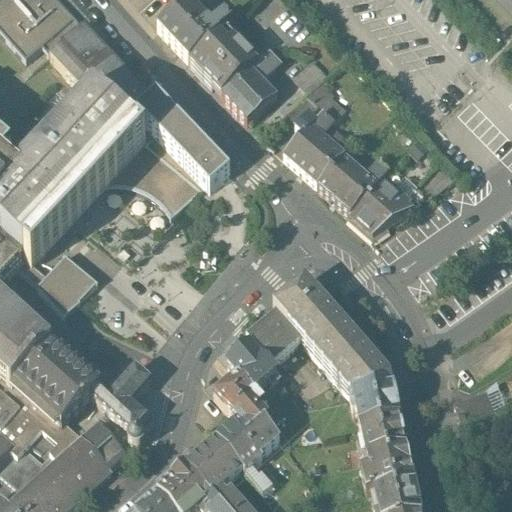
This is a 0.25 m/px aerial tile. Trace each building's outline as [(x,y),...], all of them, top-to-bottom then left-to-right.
[(48,55),(51,59),(85,29),(58,0),(6,0),(0,6),(0,33),(2,32),(34,68),(48,55)] [(188,69),(225,35),(231,30),(227,26),(226,27),(223,24),(212,34),(208,30),(211,26),(203,17),(198,20),(189,9),(159,36),(188,69)] [(0,511),(10,501),(19,511),(82,450),(109,480),(133,456),(136,456),(138,456),(140,455),(142,453),(143,451),(143,449),(143,446),(142,444),(141,442),(140,441),(138,440),(136,440),(148,426),(148,423),(135,413),(135,411),(148,395),(149,394),(149,392),(148,389),(147,388),(135,378),(110,407),(69,371),(82,355),(46,325),(33,339),(0,306),(0,298),(16,279),(23,270),(24,271),(24,272),(32,278),(33,276),(83,220),(106,192),(144,148),(146,146),(151,141),(142,133),(136,139),(125,129),(149,107),(82,34),(49,64),(88,106),(80,115),(81,115),(17,189),(1,176),(11,164),(0,153),(0,511)] [(203,85),(212,95),(249,61),(225,35),(188,69),(195,76),(195,77),(203,86),(203,85)] [(277,56),(271,62),(279,72),(286,66),(277,56)] [(271,62),(269,61),(221,105),(247,133),(276,106),(258,87),(266,86),(280,73),(279,72),(271,62)] [(318,92),(304,104),(313,114),(325,103),(333,112),(349,98),(332,79),(318,92)] [(285,99),(296,111),(300,108),(304,104),(318,92),(307,80),(285,99)] [(222,188),(230,181),(156,101),(149,107),(125,129),(136,139),(142,133),(146,130),(210,200),(222,188)] [(281,125),(302,144),(319,125),(300,108),(296,111),(281,125)] [(303,184),(314,194),(345,167),(336,159),(343,151),(336,145),(329,153),(320,146),(324,143),(334,131),(322,121),(319,125),(302,144),(283,166),(297,179),(294,182),(301,187),(303,184)] [(147,147),(146,146),(144,148),(106,192),(111,192),(115,192),(122,192),(130,193),(137,195),(145,199),(151,202),(158,208),(161,211),(168,220),(170,224),(202,195),(147,148),(147,147)] [(336,212),(350,225),(381,190),(393,176),(387,172),(384,175),(378,170),(369,180),(367,186),(345,167),(314,194),(329,207),(327,210),(333,215),(336,212)] [(442,173),(426,185),(435,197),(451,185),(442,173)] [(381,190),(350,225),(373,245),(411,217),(405,211),(408,209),(391,194),(389,197),(381,190)] [(44,292),(39,298),(37,300),(64,330),(72,323),(74,321),(79,314),(95,295),(96,296),(98,295),(82,281),(64,266),(63,267),(64,268),(47,288),(44,292)] [(16,279),(39,298),(44,292),(47,288),(33,276),(32,278),(24,272),(24,271),(23,270),(16,279)] [(390,384),(305,290),(272,318),(275,321),(300,349),(301,349),(352,405),(392,395),(392,394),(390,384)] [(270,376),(300,349),(275,321),(245,348),(251,354),(270,376)] [(237,383),(254,402),(268,390),(271,393),(279,386),(270,376),(251,354),(228,374),(237,383)] [(250,446),(264,433),(265,433),(257,424),(266,416),(254,402),(237,383),(213,404),(237,431),(250,446)] [(507,418),(498,394),(496,390),(478,403),(454,413),(466,445),(499,433),(495,423),(507,418)] [(399,428),(392,395),(352,405),(349,405),(353,421),(357,421),(360,437),(399,428)] [(511,416),(507,418),(495,423),(499,433),(466,445),(468,452),(477,449),(477,450),(502,441),(511,437),(511,435),(511,416)] [(360,438),(367,469),(406,460),(399,428),(360,437),(361,438),(360,438)] [(237,431),(215,451),(242,482),(263,505),(273,496),(262,484),(260,483),(258,485),(252,477),(262,469),(259,466),(278,450),(272,442),(264,433),(250,446),(237,431)] [(272,442),(278,450),(285,444),(279,437),(272,442)] [(109,480),(82,450),(19,511),(10,501),(0,511),(76,511),(110,481),(109,480)] [(215,451),(185,477),(215,511),(239,511),(230,501),(225,505),(221,500),(242,482),(215,451)] [(374,502),(413,492),(406,460),(367,469),(366,469),(368,479),(360,481),(366,504),(374,502)] [(318,472),(310,474),(312,482),(320,480),(318,472)] [(215,511),(185,477),(157,502),(165,511),(215,511)] [(418,511),(413,492),(374,502),(376,511),(418,511)] [(165,511),(157,502),(145,511),(165,511)]
